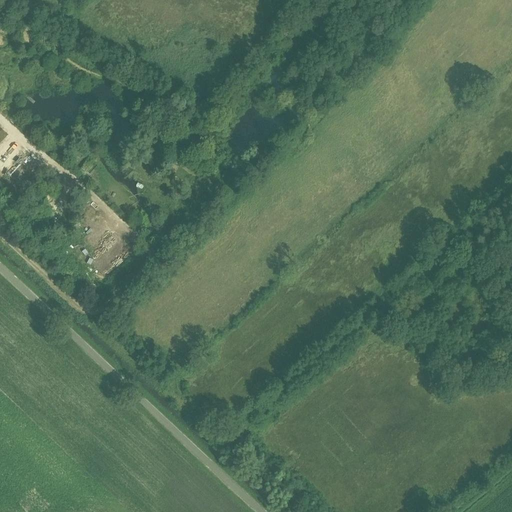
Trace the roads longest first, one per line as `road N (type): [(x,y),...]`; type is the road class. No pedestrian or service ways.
road 1 (unclassified): [(261,511),(0,267)]
road 2 (track): [(0,235),(88,313),(99,311),(146,258)]
